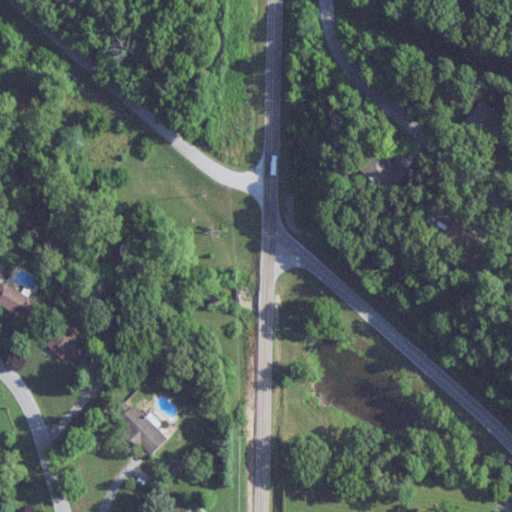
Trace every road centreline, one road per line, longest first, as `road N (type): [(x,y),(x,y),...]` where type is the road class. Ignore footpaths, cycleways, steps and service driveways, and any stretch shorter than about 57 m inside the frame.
road 1 (tertiary): [(274,0),(265,511)]
road 2 (residential): [(269,222),(511,458)]
road 3 (residential): [(22,0),(154,120),(232,176),(269,185)]
road 4 (residential): [(327,0),(336,45),(362,80),(511,198)]
road 5 (residential): [(61,511),(33,401),(0,361)]
